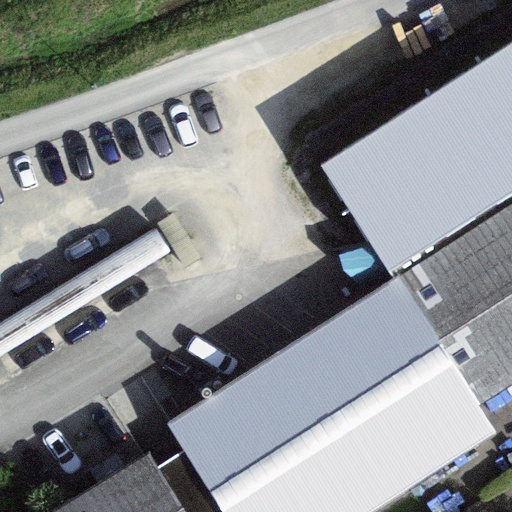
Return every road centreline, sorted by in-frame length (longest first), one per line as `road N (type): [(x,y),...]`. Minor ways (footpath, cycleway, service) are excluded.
road 1 (residential): [(380,0),(0,137)]
road 2 (unknown): [(149,332),(0,408)]
